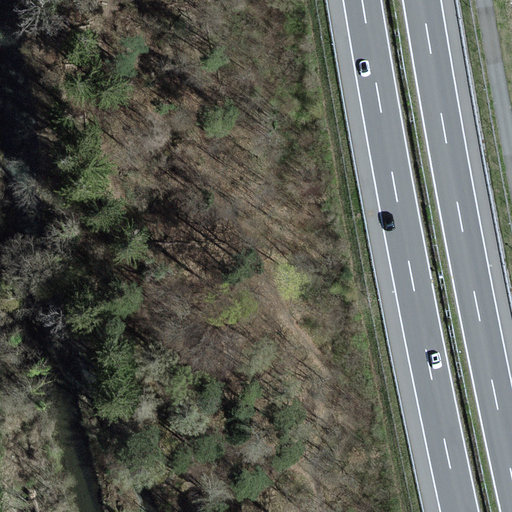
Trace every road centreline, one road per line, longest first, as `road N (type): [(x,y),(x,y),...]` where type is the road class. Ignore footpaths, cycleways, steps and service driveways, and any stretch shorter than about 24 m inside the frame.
road 1 (motorway): [(362,0),(460,511)]
road 2 (motorway): [(511,471),(423,0)]
road 3 (unclassified): [(485,0),(511,162)]
